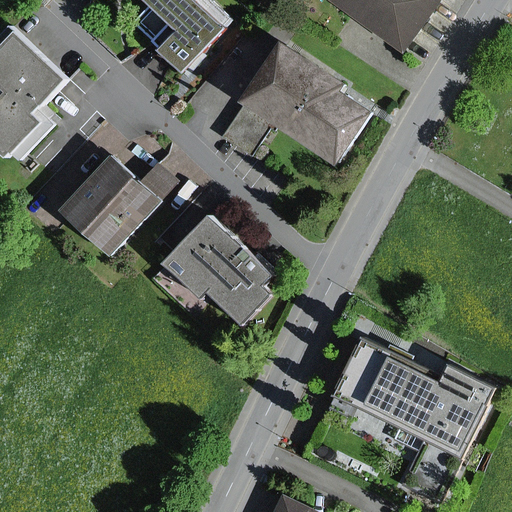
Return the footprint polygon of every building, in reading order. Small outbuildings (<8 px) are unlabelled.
[(172,46),(200,72),(241,26),(211,0),(164,0),(191,25),(172,46)] [(347,0),(412,45),(443,0),(347,0)] [(0,79),(16,94),(0,111),(0,134),(21,154),(53,118),(45,111),(81,71),(26,21),(0,49),(0,79)] [(300,44),(261,103),(350,161),(381,113),(348,92),(355,80),(300,44)] [(165,197),(120,154),(71,205),(116,248),(165,197)] [(283,272),(225,218),(188,259),(254,320),(281,291),(273,283),(283,272)] [(381,336),(353,391),(415,421),(441,369),(381,336)] [(441,369),(415,421),(478,453),(511,385),(511,383),(471,363),(463,379),(441,369)] [(288,511),(330,511),(297,496),(288,511)]
